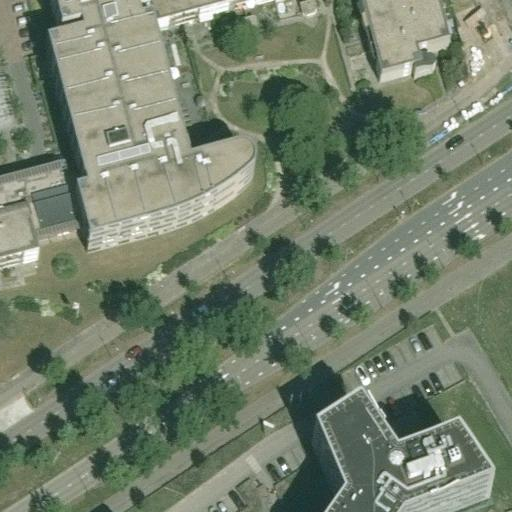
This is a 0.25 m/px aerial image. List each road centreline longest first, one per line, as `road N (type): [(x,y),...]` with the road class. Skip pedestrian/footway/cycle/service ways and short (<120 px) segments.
road 1 (primary): [(511,113),(0,450)]
road 2 (primary): [(33,511),(511,195)]
road 3 (unclassified): [(192,511),(287,442),(459,347),(511,433)]
